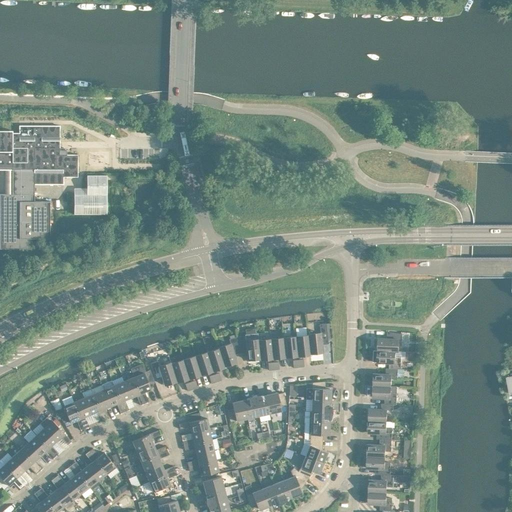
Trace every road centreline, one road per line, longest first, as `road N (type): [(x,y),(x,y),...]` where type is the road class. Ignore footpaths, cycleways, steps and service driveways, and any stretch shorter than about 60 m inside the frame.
road 1 (secondary): [(0,372),(111,322),(216,290)]
road 2 (secondary): [(207,251),(93,287),(0,331)]
road 3 (residential): [(1,511),(108,428),(163,411)]
road 4 (residential): [(163,411),(252,381),(349,369)]
road 5 (secondary): [(511,229),(345,232)]
road 6 (secondary): [(347,246),(511,239)]
road 7 (secondary): [(345,232),(207,251)]
road 8 (tertiary): [(182,139),(185,0)]
road 9 (secondary): [(216,290),(347,246)]
